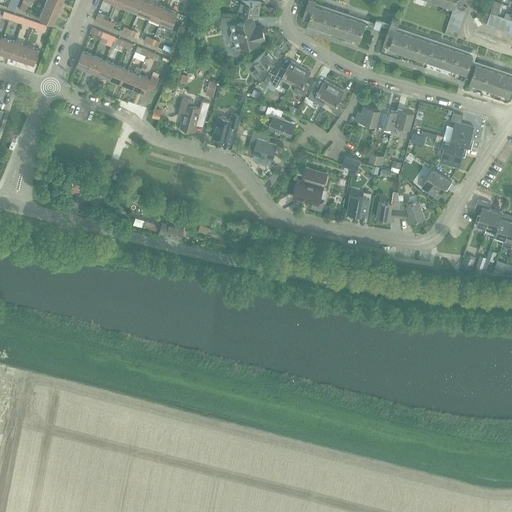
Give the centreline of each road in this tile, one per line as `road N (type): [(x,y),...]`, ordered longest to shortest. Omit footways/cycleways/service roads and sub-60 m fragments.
road 1 (residential): [(49,88),(119,114),(152,139),(231,162),(278,217),(428,247),(511,120)]
road 2 (tertiary): [(511,303),(230,261),(12,205)]
road 3 (residential): [(511,116),(332,60),(290,31),(293,0)]
road 4 (tertiary): [(12,205),(49,88)]
